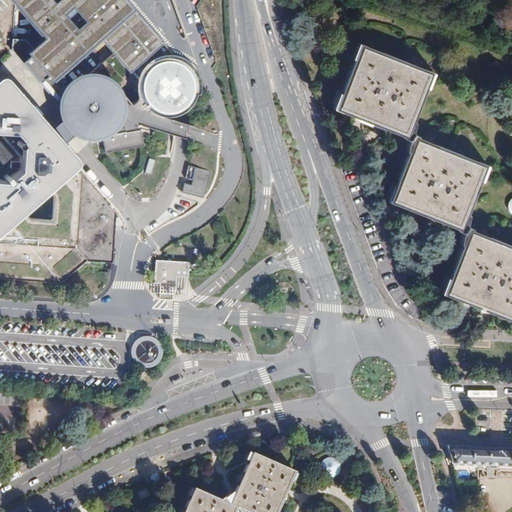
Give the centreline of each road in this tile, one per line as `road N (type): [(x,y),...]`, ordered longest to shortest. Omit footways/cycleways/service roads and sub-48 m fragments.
road 1 (secondary): [(346,356),(181,404),(0,495)]
road 2 (secondary): [(28,511),(179,438),(344,401)]
road 3 (secondary): [(241,0),(270,141),(305,231)]
road 4 (secondary): [(389,344),(312,147)]
road 5 (secondary): [(312,147),(259,0)]
road 6 (secondary): [(305,231),(351,351)]
